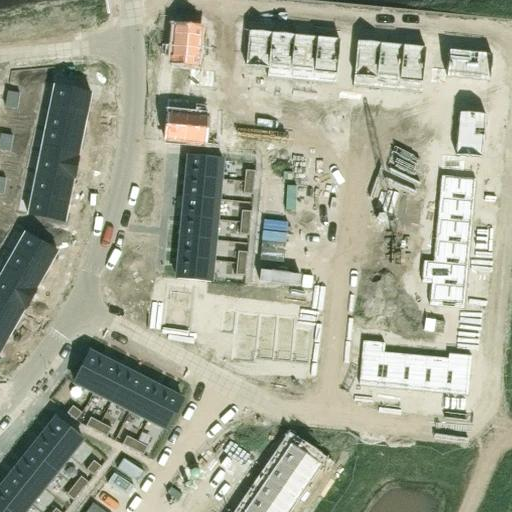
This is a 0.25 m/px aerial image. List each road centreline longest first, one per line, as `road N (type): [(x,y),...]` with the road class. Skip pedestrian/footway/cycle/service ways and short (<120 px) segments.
road 1 (residential): [(511,87),(477,431),(379,422)]
road 2 (residential): [(123,0),(511,40)]
road 3 (residential): [(129,43),(130,138),(112,216),(78,305)]
road 4 (residential): [(230,388),(164,468),(97,498),(91,511)]
road 5 (residential): [(230,388),(78,305)]
road 6 (residential): [(379,422),(271,408),(230,388)]
road 7 (residential): [(78,305),(0,410)]
road 8 (residential): [(129,43),(0,54)]
